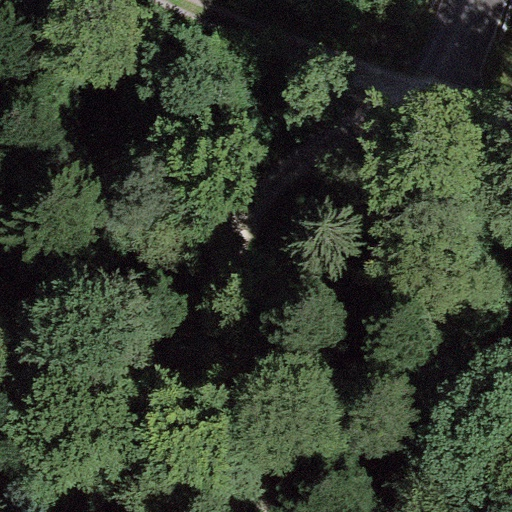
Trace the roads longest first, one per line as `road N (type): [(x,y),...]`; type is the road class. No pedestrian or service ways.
road 1 (track): [(276,511),(248,453),(226,353),(232,258),(295,167),(386,120),(453,107)]
road 2 (track): [(511,122),(453,107),(209,0)]
